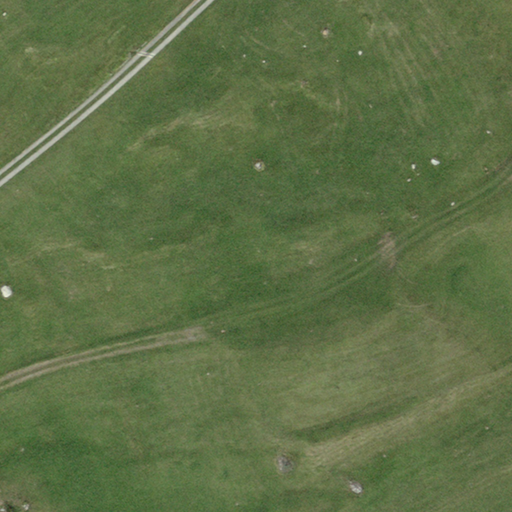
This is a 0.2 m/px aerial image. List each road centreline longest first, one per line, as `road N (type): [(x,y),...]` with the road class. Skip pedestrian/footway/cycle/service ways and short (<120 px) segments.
road 1 (track): [(0,392),(49,371),(312,312),(511,174)]
road 2 (track): [(0,178),(204,0)]
